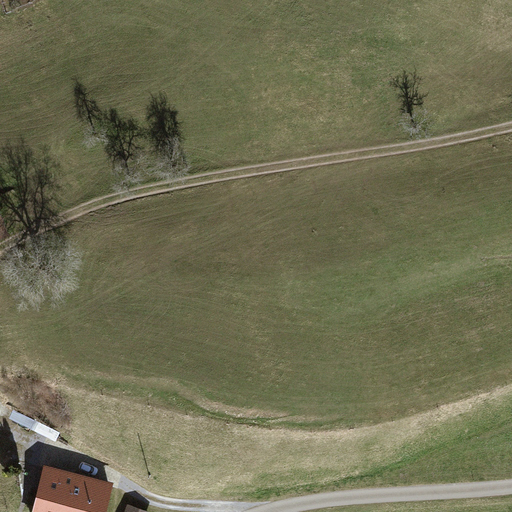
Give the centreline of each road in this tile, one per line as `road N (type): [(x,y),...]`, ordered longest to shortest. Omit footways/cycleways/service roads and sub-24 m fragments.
road 1 (track): [(511,128),(145,191),(31,233)]
road 2 (unclassified): [(511,488),(273,511)]
